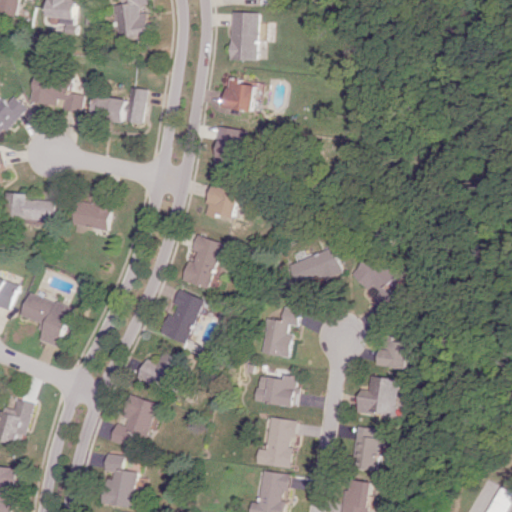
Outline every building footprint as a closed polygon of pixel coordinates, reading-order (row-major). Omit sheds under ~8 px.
[(27,0),(0,0),(8,1),(5,11),(23,16),(27,0)] [(55,0),(54,18),(63,19),(62,31),(79,33),(82,2),(86,2),(86,0),(55,0)] [(119,4),(120,39),(151,37),(150,11),(142,12),(142,5),(151,4),(150,0),(125,0),(126,4),(119,4)] [(236,59),(265,60),(265,40),(271,40),(271,22),(266,22),(266,12),(237,12),(236,59)] [(35,101),(86,111),(89,95),(74,92),(77,80),(41,73),(35,101)] [(232,108),(260,111),(263,85),(248,84),(248,79),(235,78),(232,108)] [(150,89),(133,87),(132,98),(99,95),(97,119),(147,123),(150,89)] [(0,115),(0,135),(2,138),(33,109),(21,96),(0,115)] [(255,130),(227,126),(220,166),(249,171),(255,130)] [(0,152),(0,181),(11,179),(5,151),(0,152)] [(213,215),(232,220),(233,215),(242,218),(248,193),(219,185),(214,202),(217,203),(213,215)] [(60,202),(32,198),(33,194),(13,192),(11,219),(48,223),(48,219),(58,220),(60,202)] [(111,231),(118,196),(97,192),(95,204),(81,201),(77,224),(111,231)] [(217,288),(230,242),(203,234),(199,250),(204,251),(201,262),(194,260),(189,280),(217,288)] [(292,263),(301,289),(347,273),(338,247),(292,263)] [(357,274),(382,294),(379,298),(390,307),(410,283),(374,253),(357,274)] [(0,304),(13,309),(23,283),(0,274),(0,304)] [(211,298),(186,289),(169,334),(195,344),(211,298)] [(63,347),(76,306),(32,292),(24,315),(47,322),(41,339),(63,347)] [(264,353),(293,357),(297,334),(291,334),(292,325),(302,326),(304,309),(287,307),(285,320),(269,318),(264,353)] [(416,342),(399,341),(398,350),(386,349),(385,366),(415,367),(416,342)] [(151,358),(144,379),(175,390),(186,357),(168,351),(164,363),(151,358)] [(297,406),(301,376),(290,374),(289,379),(262,375),(258,400),(297,406)] [(363,414),(408,416),(410,378),(375,376),(375,390),(365,389),(363,414)] [(163,402),(134,393),(126,420),(123,420),(117,439),(148,449),(163,402)] [(39,403),(22,399),(18,413),(6,410),(0,432),(0,438),(28,445),(39,403)] [(301,421),(274,416),(269,449),(262,448),(259,463),(295,468),(301,421)] [(380,428),(364,426),(358,466),(382,470),(387,438),(379,437),(380,428)] [(140,507),(144,471),(130,469),(132,455),(113,453),(110,474),(112,474),(109,503),(140,507)] [(0,511),(18,511),(19,467),(0,466),(0,511)] [(292,473),(266,470),(262,502),(254,501),(252,511),(288,511),(290,499),(289,499),(292,473)] [(374,511),(378,482),(354,479),(349,511),(374,511)] [(495,511),(511,511),(511,488),(507,486),(495,511)]
